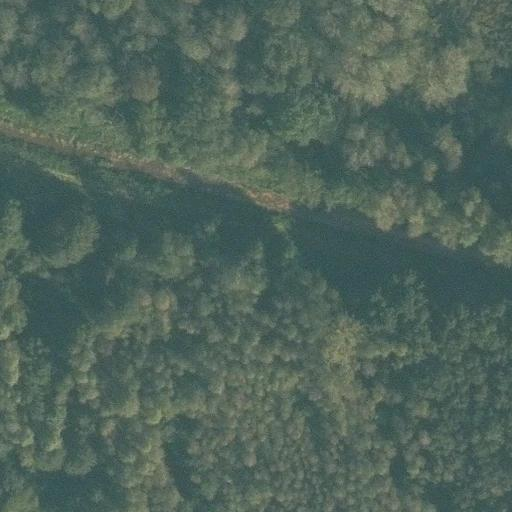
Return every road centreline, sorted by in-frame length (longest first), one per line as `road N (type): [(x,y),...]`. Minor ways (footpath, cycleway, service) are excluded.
road 1 (track): [(0,102),(511,242)]
road 2 (track): [(511,292),(0,154)]
